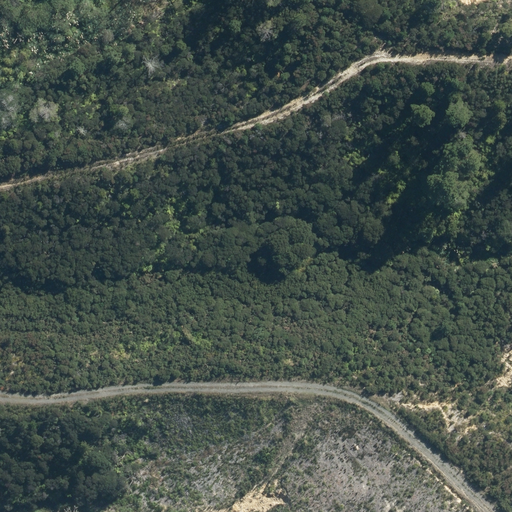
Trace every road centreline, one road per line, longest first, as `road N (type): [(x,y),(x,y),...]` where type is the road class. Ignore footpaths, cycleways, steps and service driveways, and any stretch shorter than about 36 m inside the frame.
road 1 (track): [(0,396),(357,389),(398,412),(490,511)]
road 2 (track): [(511,69),(429,60),(375,69),(336,97),(238,130),(0,184)]
road 3 (track): [(315,387),(280,458),(216,511)]
